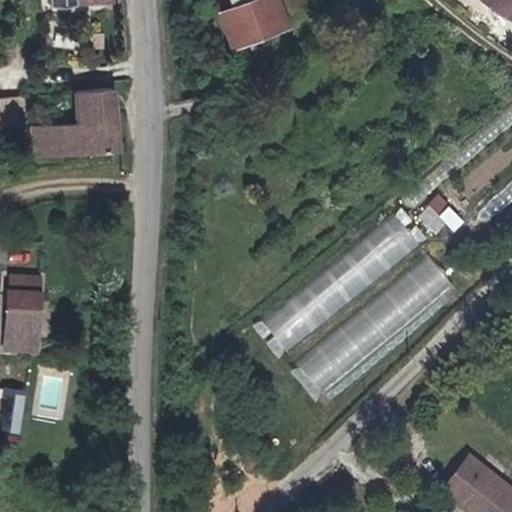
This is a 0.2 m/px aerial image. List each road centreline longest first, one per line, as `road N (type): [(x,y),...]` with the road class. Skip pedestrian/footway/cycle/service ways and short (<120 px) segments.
road 1 (tertiary): [(148,0),(158,87),(144,511)]
road 2 (residential): [(511,276),(269,511)]
road 3 (track): [(157,118),(219,96),(280,57),(343,0)]
